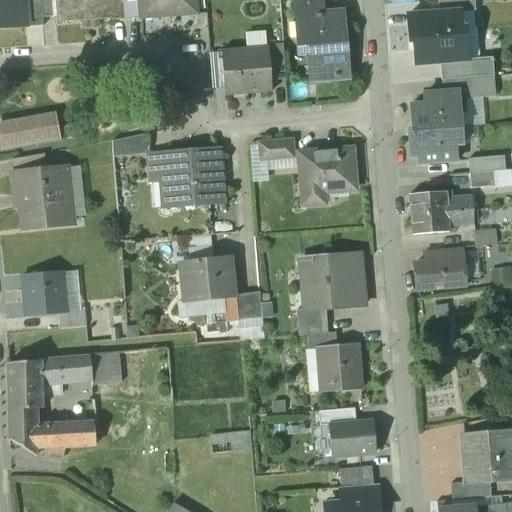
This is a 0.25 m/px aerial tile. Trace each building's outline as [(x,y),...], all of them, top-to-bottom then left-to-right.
[(23,0),(0,0),(0,29),(26,27),(23,0)] [(40,0),(27,0),(30,27),(43,26),(42,18),(40,0)] [(53,0),(40,0),(42,18),(55,17),(53,0)] [(55,0),(57,23),(111,19),(111,20),(124,19),(122,0),(55,0)] [(194,0),(137,0),(139,18),(196,14),(194,0)] [(320,0),(292,0),(293,18),(300,18),(303,17),(302,11),(321,9),(320,0)] [(473,0),(449,0),(438,1),(439,13),(459,12),(459,13),(475,12),(473,0)] [(338,13),(322,14),(321,9),(302,11),(303,17),(300,18),(302,47),(312,46),(315,79),(347,77),(346,56),(341,56),(338,13)] [(439,13),(407,16),(409,42),(413,42),(415,65),(440,64),(467,61),(467,60),(465,29),(461,29),(459,13),(459,12),(439,13)] [(266,53),(248,55),(248,51),(222,53),(222,51),(220,51),(224,95),(225,95),(225,93),(253,91),(252,90),(269,89),(269,92),(270,92),(270,81),(268,54),(267,48),(265,48),(266,53)] [(283,53),(268,54),(270,81),(286,80),(283,53)] [(467,61),(440,64),(441,81),(493,77),(492,58),(467,60),(467,61)] [(493,77),(441,81),(442,93),(457,92),(458,100),(466,100),(495,97),(493,77)] [(442,93),(424,95),(425,105),(410,106),(412,129),(408,130),(408,132),(460,127),(459,114),(458,100),(457,92),(442,93)] [(466,100),(458,100),(459,114),(467,114),(466,100)] [(54,114),(0,123),(0,148),(59,138),(57,127),(54,114)] [(72,124),(57,127),(59,138),(74,135),(72,124)] [(460,127),(408,132),(410,158),(417,157),(418,165),(456,162),(454,146),(461,145),(460,127)] [(147,133),(111,140),(112,154),(148,151),(147,133)] [(290,140),(258,143),(260,159),(291,156),(290,140)] [(351,149),(297,153),(300,193),(354,189),(351,149)] [(218,150),(165,154),(166,179),(170,179),(172,206),(222,202),(218,150)] [(43,153),(10,159),(12,173),(45,170),(43,153)] [(165,154),(148,155),(149,181),(166,179),(165,154)] [(504,157),(468,160),(469,174),(494,172),(505,171),(504,157)] [(12,173),(11,173),(13,196),(17,195),(21,229),(71,224),(66,168),(45,170),(12,173)] [(494,172),(469,174),(470,188),(495,186),(494,172)] [(451,191),(408,194),(410,214),(410,215),(472,210),(472,207),(476,207),(476,202),(472,202),(471,196),(452,197),(451,191)] [(472,210),(410,215),(412,234),(454,232),(454,225),(473,224),(472,210)] [(494,230),(473,231),(475,247),(496,245),(494,230)] [(209,235),(188,237),(189,249),(210,247),(209,235)] [(461,247),(426,250),(427,263),(462,260),(461,247)] [(327,257),(299,260),(303,310),(307,309),(307,310),(325,308),(364,305),(361,260),(327,263),(327,257)] [(229,259),(195,263),(196,265),(178,266),(182,303),(222,298),(224,324),(236,322),(233,296),(229,259)] [(427,263),(415,264),(417,290),(464,283),(462,260),(427,263)] [(495,284),(510,281),(508,266),(492,269),(495,284)] [(62,273),(21,277),(25,317),(58,315),(66,314),(65,310),(62,273)] [(259,293),(233,296),(236,322),(262,320),(259,293)] [(446,306),(434,307),(436,319),(448,317),(446,306)] [(325,308),(307,310),(307,309),(303,310),(295,310),(298,337),(306,337),(328,335),(325,308)] [(83,309),(65,310),(66,314),(58,315),(59,331),(84,329),(83,309)] [(328,335),(306,337),(307,352),(317,351),(316,348),(336,346),(334,334),(328,335)] [(336,346),(316,348),(317,351),(321,394),(361,391),(357,344),(336,346)] [(119,352),(88,355),(88,358),(90,358),(92,378),(91,378),(92,386),(121,383),(119,352)] [(88,358),(41,364),(41,383),(91,378),(92,378),(90,358),(88,358)] [(41,362),(8,365),(9,411),(42,409),(41,383),(41,364),(41,362)] [(354,409),(318,412),(319,427),(329,426),(355,424),(354,409)] [(355,424),(329,426),(332,458),(374,455),(371,423),(355,424)] [(93,424),(36,427),(36,448),(64,447),(95,445),(93,424)] [(36,427),(9,428),(9,442),(11,442),(36,457),(36,456),(36,448),(36,427)] [(511,432),(459,437),(464,483),(464,485),(489,483),(511,480),(511,432)] [(249,434),(209,439),(211,455),(251,451),(249,434)] [(64,447),(36,448),(36,456),(62,460),(64,447)] [(371,468),(339,470),(341,488),(372,486),(371,468)] [(489,483),(464,485),(464,483),(449,485),(451,502),(490,499),(489,483)] [(372,486),(341,488),(342,503),(377,500),(375,485),(372,486)] [(451,502),(437,503),(437,511),(475,508),(501,506),(501,498),(490,499),(451,502)] [(342,503),(328,504),(328,511),(378,511),(378,500),(377,500),(342,503)]
